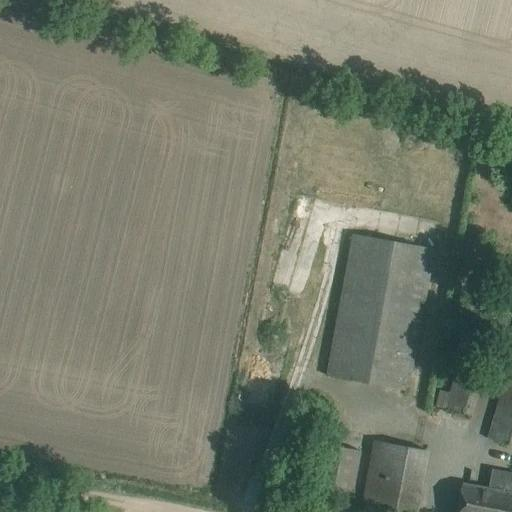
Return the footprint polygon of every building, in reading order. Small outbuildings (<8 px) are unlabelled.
[(434,250),(353,235),(327,375),(408,390),(434,250)] [(511,356),(489,438),(511,444),(511,356)] [(446,409),(472,416),(483,373),(458,366),(446,409)] [(275,389),(257,387),(256,400),(274,401),(275,389)] [(413,511),(425,451),(375,441),(363,504),(403,511),(413,511)] [(361,451),(325,444),(316,492),(352,498),(361,451)] [(458,511),(511,511),(511,472),(493,469),(489,489),(463,484),(458,511)]
